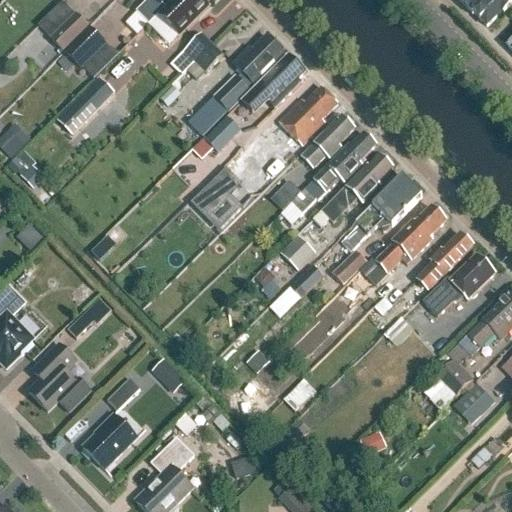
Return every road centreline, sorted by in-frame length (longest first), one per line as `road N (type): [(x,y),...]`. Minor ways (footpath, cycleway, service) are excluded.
road 1 (residential): [(511,274),(243,0)]
road 2 (tertiary): [(511,105),(409,0)]
